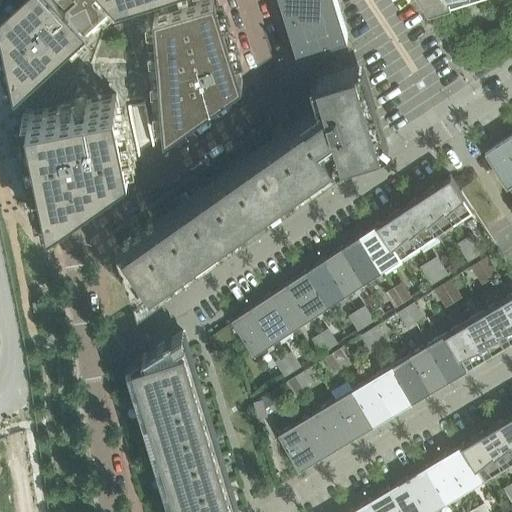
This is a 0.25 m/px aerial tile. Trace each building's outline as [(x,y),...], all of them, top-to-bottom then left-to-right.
[(6,0),(0,6),(0,14),(16,88),(21,114),(40,203),(44,221),(131,160),(139,154),(140,153),(153,144),(155,143),(165,136),(243,81),(217,0),(6,0)] [(281,0),(298,51),(348,35),(336,0),(281,0)] [(449,0),(421,0),(429,10),(450,3),(449,0)] [(306,118),(123,247),(151,287),(334,158),(321,140),(335,131),(343,157),(382,145),(357,64),(317,76),(324,97),(325,97),(326,102),(326,103),(326,105),(306,119),(306,118)] [(485,151),(507,185),(511,181),(511,150),(504,138),(485,150),(485,151)] [(451,174),(432,186),(454,220),(473,208),(460,188),(451,174)] [(432,186),(414,198),(436,232),(454,220),(432,186)] [(414,198),(396,210),(418,244),(436,232),(414,198)] [(396,210),(378,222),(400,256),(418,244),(396,210)] [(378,222),(360,233),(382,267),(400,256),(378,222)] [(360,233),(341,245),(364,279),(382,267),(360,233)] [(468,242),(476,254),(485,249),(475,238),(468,242)] [(468,242),(463,246),(469,259),(476,254),(468,242)] [(341,245),(323,257),(345,291),(364,279),(341,245)] [(487,254),(479,259),(487,272),(493,268),(487,254)] [(323,257),(305,269),(327,303),(345,291),(323,257)] [(479,259),(471,264),(481,276),(487,272),(479,259)] [(432,265),(440,277),(448,272),(438,261),(432,265)] [(432,265),(426,268),(432,282),(440,277),(432,265)] [(305,269),(287,281),(309,315),(327,303),(305,269)] [(451,277),(443,282),(450,295),(457,291),(451,277)] [(287,281),(269,293),(291,327),(309,315),(287,281)] [(443,282),(435,287),(444,299),(450,295),(443,282)] [(402,284),(395,288),(403,300),(411,295),(402,284)] [(395,288),(389,291),(395,305),(403,300),(395,288)] [(511,291),(502,297),(511,313),(511,291)] [(269,293),(251,305),(273,339),(291,327),(269,293)] [(511,313),(502,297),(484,309),(506,347),(511,343),(511,313)] [(45,298),(32,300),(34,309),(46,307),(45,298)] [(414,300),(406,305),(414,318),(420,314),(414,300)] [(251,305),(232,317),(254,351),(273,339),(251,305)] [(406,305),(398,310),(408,322),(414,318),(406,305)] [(365,307),(358,311),(366,323),(374,318),(365,307)] [(484,309),(465,320),(488,358),(506,347),(484,309)] [(358,311),(352,315),(358,328),(366,323),(358,311)] [(465,320),(447,331),(469,369),(488,358),(465,320)] [(369,328),(377,341),(383,337),(377,323),(369,328)] [(369,328),(362,333),(371,345),(377,341),(369,328)] [(157,345),(151,349),(153,356),(134,362),(179,511),(218,511),(234,507),(186,346),(182,348),(180,342),(187,338),(183,331),(184,330),(183,330),(172,336),(157,345)] [(328,330),(321,334),(330,346),(338,341),(328,330)] [(447,331),(428,342),(451,380),(469,369),(447,331)] [(321,334),(316,337),(322,351),(330,346),(321,334)] [(428,342),(409,353),(432,391),(451,380),(428,342)] [(333,351),(340,364),(347,360),(341,346),(333,351)] [(333,351),(325,356),(334,368),(340,364),(333,351)] [(285,357),(293,369),(301,364),(291,353),(285,357)] [(409,353),(391,364),(414,402),(432,391),(409,353)] [(285,357),(279,360),(285,374),(293,369),(285,357)] [(391,364),(372,375),(395,413),(414,402),(391,364)] [(304,369),(296,374),(304,387),(310,383),(304,369)] [(296,374),(288,379),(298,391),(304,387),(296,374)] [(354,386),(353,386),(376,424),(395,413),(372,375),(354,386)] [(348,378),(331,389),(335,397),(358,436),(376,424),(353,386),(354,386),(349,378),(348,378)] [(335,397),(316,408),(339,447),(358,436),(335,397)] [(263,398),(254,401),(258,415),(265,413),(263,398)] [(316,408),(298,420),(321,458),(339,447),(316,408)] [(511,412),(500,420),(511,440),(511,412)] [(298,420),(278,431),(301,469),(321,458),(298,420)] [(511,440),(500,420),(481,431),(502,466),(511,459),(511,440)] [(481,431),(463,442),(484,477),(502,466),(481,431)] [(463,442),(444,453),(465,488),(484,477),(463,442)] [(444,453),(426,464),(447,499),(465,488),(444,453)] [(426,464),(407,475),(428,510),(447,499),(426,464)] [(407,475),(388,486),(403,511),(424,511),(428,510),(407,475)] [(403,511),(388,486),(370,498),(378,511),(403,511)] [(378,511),(370,498),(351,509),(353,511),(378,511)]
